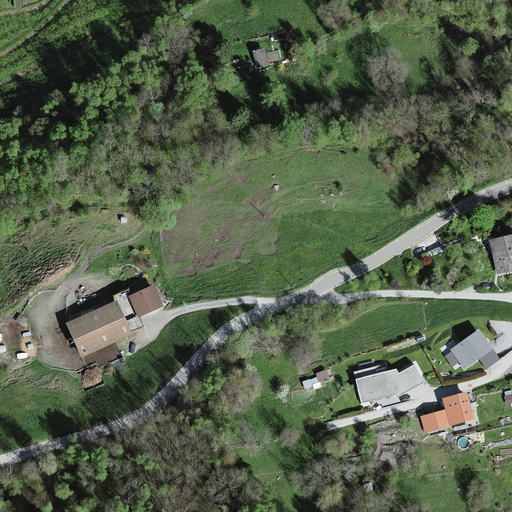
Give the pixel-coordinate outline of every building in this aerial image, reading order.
[(264,49),(252,52),(255,67),(267,64),(264,49)] [(511,234),(491,239),(498,273),(511,270),(511,234)] [(154,287),(130,298),(138,317),(163,307),(154,287)] [(119,303),(68,325),(82,358),(133,336),(119,303)] [(480,329),(450,349),(464,370),(494,350),(480,329)] [(396,368),(356,379),(362,403),(396,395),(397,398),(424,382),(414,365),(398,373),(396,368)] [(303,378),(305,387),(332,381),(329,366),(316,369),(318,375),(303,378)] [(466,391),(441,399),(444,410),(449,426),(474,419),(466,391)] [(449,426),(444,410),(420,416),(425,433),(449,426)]
